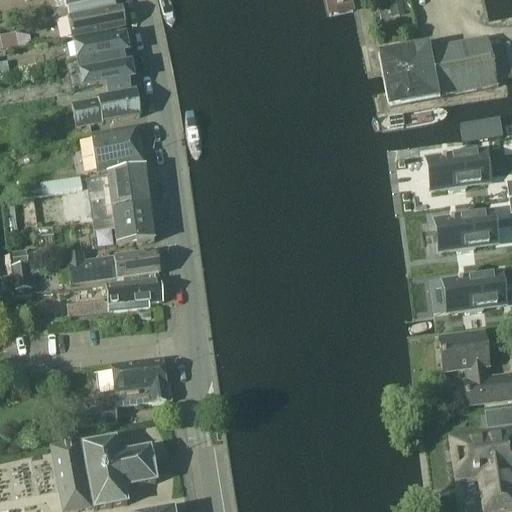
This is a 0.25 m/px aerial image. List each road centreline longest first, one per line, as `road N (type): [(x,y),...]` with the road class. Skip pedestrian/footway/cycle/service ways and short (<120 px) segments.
road 1 (tertiary): [(194,343),(163,97),(139,0)]
road 2 (unclassified): [(0,361),(194,343)]
road 3 (tertiary): [(220,511),(194,343)]
